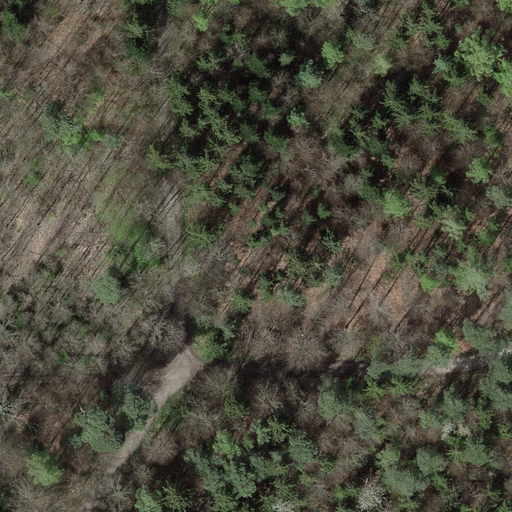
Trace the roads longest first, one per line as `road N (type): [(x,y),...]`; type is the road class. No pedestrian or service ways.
road 1 (track): [(185,372),(161,0)]
road 2 (track): [(185,372),(434,367),(511,346)]
road 3 (track): [(0,379),(185,372)]
road 4 (track): [(87,511),(185,372)]
